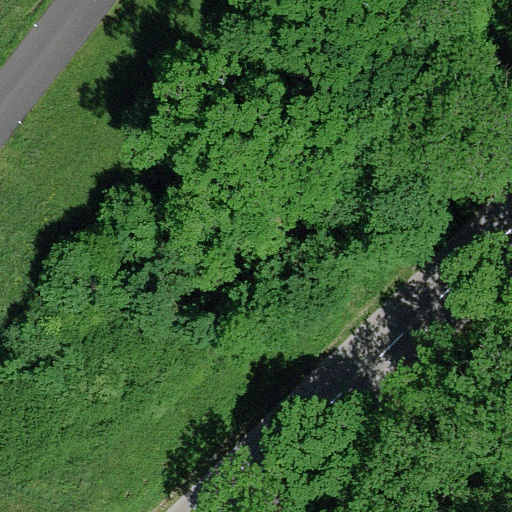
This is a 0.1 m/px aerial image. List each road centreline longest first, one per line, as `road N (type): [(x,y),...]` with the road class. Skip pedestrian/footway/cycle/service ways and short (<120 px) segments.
road 1 (tertiary): [(226,511),(511,234)]
road 2 (tertiary): [(0,123),(93,0)]
